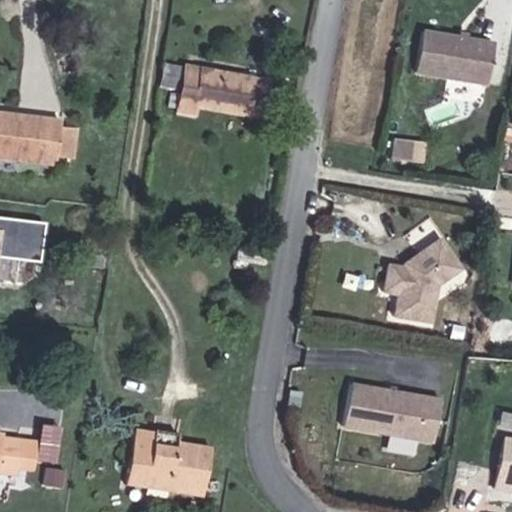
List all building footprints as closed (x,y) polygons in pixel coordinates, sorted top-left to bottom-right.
[(484,88),(491,47),(419,35),(412,76),(484,88)] [(186,67),(161,62),(157,86),(182,91),(186,67)] [(261,118),(266,83),(186,67),(182,91),(178,115),(200,119),(202,106),(261,118)] [(0,104),(0,111),(34,114),(34,107),(0,104)] [(0,150),(31,153),(32,141),(34,114),(0,111),(0,150)] [(34,114),(32,141),(50,142),(52,116),(34,114)] [(425,159),(427,138),(395,135),(393,156),(425,159)] [(45,258),(48,217),(0,213),(0,272),(17,274),(19,256),(45,258)] [(434,295),(457,278),(434,248),(399,274),(398,278),(384,275),(379,301),(394,304),(390,326),(427,332),(434,295)] [(429,452),(436,409),(345,394),(338,436),(429,452)] [(122,480),(205,495),(214,444),(176,437),(178,427),(149,421),(148,431),(131,429),(122,480)] [(0,473),(8,473),(10,437),(0,436),(0,473)] [(511,495),(511,450),(500,448),(491,498),(508,501),(509,495),(511,495)] [(122,488),(205,504),(205,495),(122,480),(122,488)]
